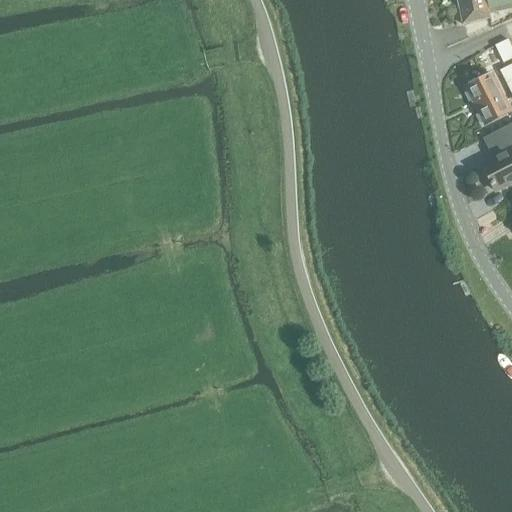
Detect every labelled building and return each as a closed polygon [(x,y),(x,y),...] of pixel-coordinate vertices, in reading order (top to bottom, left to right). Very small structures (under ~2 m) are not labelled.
[(511,3),(511,0),(457,0),(463,22),(490,17),(488,8),(511,3)] [(496,47),(504,64),(511,59),(511,46),(509,40),(496,47)] [(511,65),(501,71),(511,94),(511,65)] [(484,124),(509,111),(490,74),(465,87),(484,124)] [(511,123),(483,138),(493,157),(480,164),(494,190),(511,180),(511,123)]
